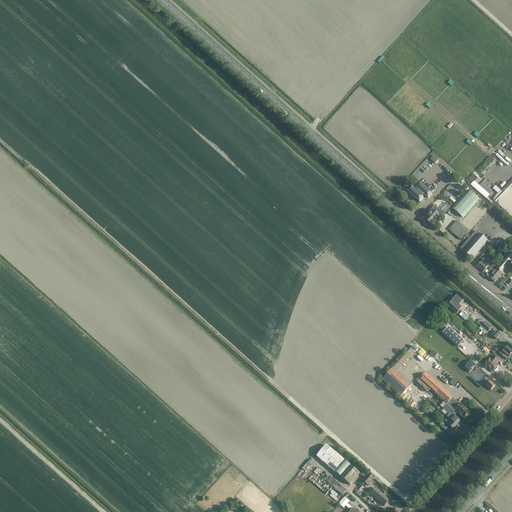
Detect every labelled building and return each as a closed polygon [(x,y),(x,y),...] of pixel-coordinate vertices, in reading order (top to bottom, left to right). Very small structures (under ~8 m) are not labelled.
[(416,188),(417,189),(416,191),(411,187),(408,192),(419,202),(424,197),(422,196),(424,195),(428,199),(432,194),(420,183),(416,188)] [(492,191),(483,183),(480,186),(489,194),(492,191)] [(463,218),(479,200),(468,190),(452,208),(463,218)] [(436,208),(444,199),(449,193),(447,191),(442,197),(440,200),(439,200),(434,207),(436,208)] [(444,214),(451,207),(446,202),(440,209),(444,214)] [(439,219),(442,216),(439,214),(438,216),(435,213),(434,213),(431,210),(424,218),(428,221),(427,222),(430,225),(434,221),(435,221),(438,218),(439,219)] [(464,236),(468,239),(470,237),(466,234),(468,231),(457,221),(449,230),(460,240),(464,236)] [(460,249),(472,259),(487,241),(476,231),(473,235),(473,234),(471,237),(470,237),(468,239),(469,240),(460,249)] [(495,268),(492,265),(489,269),(490,271),(486,275),(495,283),(511,263),(511,254),(511,255),(510,257),(509,256),(494,273),(492,271),(495,268)] [(482,262),(477,267),(483,273),(487,268),(489,269),(492,265),(490,263),(488,265),(485,263),(484,264),(482,262)] [(459,296),(449,306),(457,313),(462,308),(459,305),(464,300),(459,296)] [(464,310),(460,315),(465,320),(469,315),(464,310)] [(485,322),(481,326),(488,332),(491,328),(485,322)] [(443,334),(458,347),(463,341),(449,328),(443,334)] [(492,337),(497,340),(501,335),(497,331),(492,337)] [(511,352),(507,348),(505,347),(501,351),(502,352),(500,354),(506,360),(508,358),(511,360),(511,352)] [(495,356),(491,360),(490,359),(485,365),(486,366),(486,367),(488,368),(493,372),(494,371),(495,371),(496,371),(497,369),(497,368),(498,366),(496,365),(500,360),(495,356)] [(464,368),(469,373),(476,366),(471,361),(464,368)] [(401,398),(412,386),(393,369),(383,381),(401,398)] [(477,374),(482,378),(484,380),(488,375),(484,371),(483,372),(481,370),(477,374)] [(459,406),(452,399),(453,398),(426,374),(420,380),(447,405),(446,405),(455,413),(456,413),(455,412),(455,411),(464,419),(470,413),(460,405),(459,406)] [(491,391),(495,386),(491,382),(490,382),(488,381),(484,384),(487,386),(486,387),(491,391)] [(457,418),(454,415),(455,413),(446,405),(443,409),(450,415),(447,418),(458,428),(461,424),(456,419),(457,418)] [(458,428),(447,418),(447,419),(443,415),(440,418),(444,422),(445,421),(450,426),(449,426),(455,431),(458,428)] [(440,426),(445,431),(448,427),(442,423),(440,426)] [(316,457),(335,472),(345,461),(326,445),(316,457)] [(350,486),(360,474),(351,466),(341,478),(350,486)] [(368,475),(362,481),(368,486),(373,479),(368,475)] [(383,507),(389,501),(376,489),(370,495),(383,507)] [(332,494),(330,496),(336,501),(338,499),(336,497),(338,494),(332,490),(330,492),(332,494)] [(343,508),(348,502),(344,498),(339,504),(343,508)]
